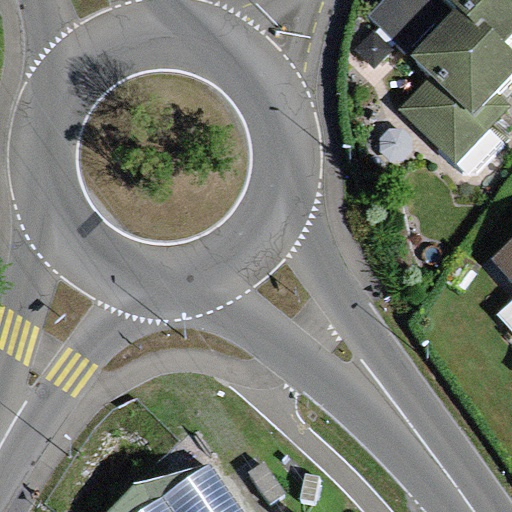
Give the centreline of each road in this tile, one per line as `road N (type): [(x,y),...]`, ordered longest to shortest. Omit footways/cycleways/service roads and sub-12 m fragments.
road 1 (primary): [(399,417),(305,236),(287,174)]
road 2 (primary): [(177,278),(399,417)]
road 3 (tertiary): [(95,258),(0,440)]
road 4 (primary): [(57,89),(44,118),(41,180),(52,211),(95,258)]
road 5 (primary): [(177,278),(215,267),(253,241),(287,174)]
road 6 (primary): [(195,35),(156,30),(106,44),(57,89)]
road 7 (primary): [(287,174),(284,126),(248,64)]
